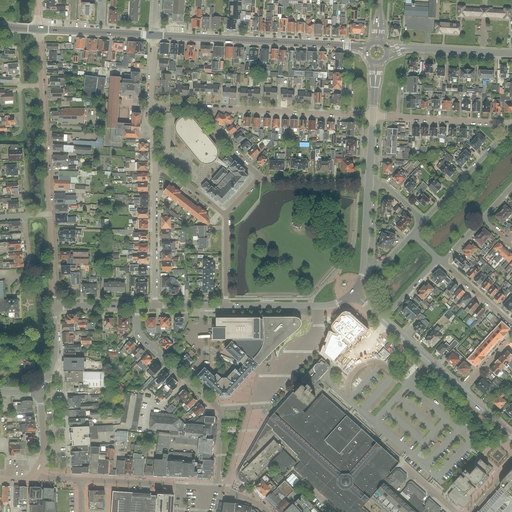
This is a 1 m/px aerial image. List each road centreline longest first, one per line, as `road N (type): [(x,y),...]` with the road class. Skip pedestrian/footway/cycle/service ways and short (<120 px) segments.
road 1 (tertiary): [(366,49),(155,35)]
road 2 (residential): [(347,113),(204,106)]
road 3 (residential): [(155,305),(155,162)]
road 4 (residential): [(424,220),(511,125)]
road 5 (residential): [(248,407),(316,334),(317,305)]
road 6 (residential): [(50,213),(41,85)]
road 7 (residential): [(137,305),(139,334),(208,398)]
